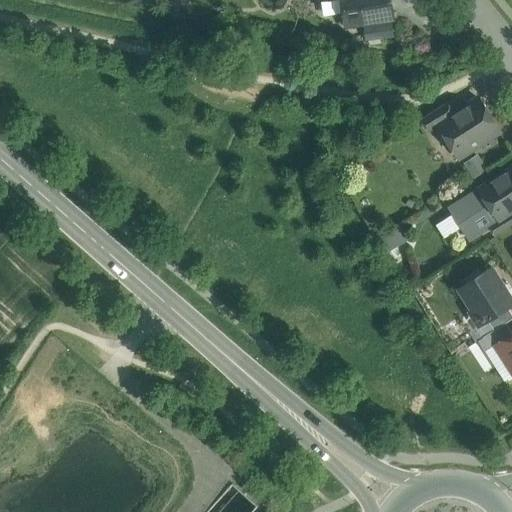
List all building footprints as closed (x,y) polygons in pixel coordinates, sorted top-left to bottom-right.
[(341,0),(346,24),(392,16),(389,0),(341,0)] [(365,22),(364,35),(395,36),(395,23),(365,22)] [(454,114),(438,124),(439,125),(459,156),(499,130),(479,98),(454,114)] [(446,102),(421,119),(429,131),(439,125),(438,124),(454,114),(446,102)] [(511,167),(480,188),(482,192),(470,196),(489,224),(499,218),(499,219),(511,210),(511,167)] [(511,210),(499,219),(499,218),(489,224),(496,235),(511,224),(511,210)] [(511,298),(492,267),(459,288),(471,308),(471,311),(479,324),(487,319),(507,306),(511,303),(511,298)] [(511,313),(507,306),(487,319),(494,330),(511,318),(511,313)] [(511,332),(495,344),(511,370),(511,332)]
